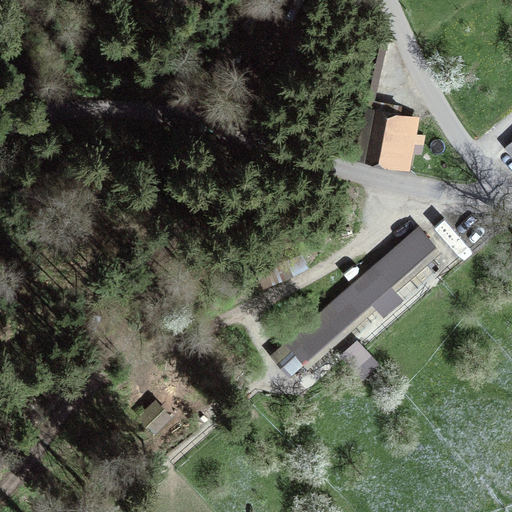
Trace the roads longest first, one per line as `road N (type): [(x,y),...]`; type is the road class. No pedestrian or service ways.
road 1 (unclassified): [(0,129),(108,102),(511,210)]
road 2 (track): [(237,315),(83,389),(0,496)]
road 3 (unclassified): [(511,191),(439,112),(388,0)]
